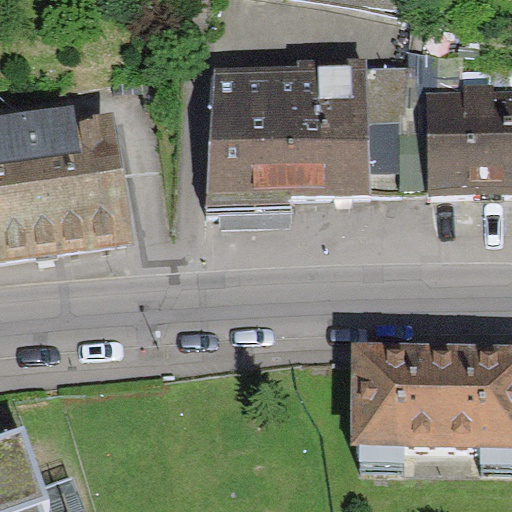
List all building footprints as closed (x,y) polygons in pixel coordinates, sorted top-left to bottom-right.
[(203,69),(207,209),(284,207),(284,187),(398,184),(397,122),(395,65),(203,69)] [(398,184),(511,183),(511,90),(421,92),(422,122),(397,122),(398,184)] [(0,251),(120,234),(105,127),(70,132),(67,114),(0,123),(0,251)] [(511,351),(348,353),(349,444),(511,442),(511,351)] [(0,511),(46,511),(27,453),(0,462),(0,511)]
